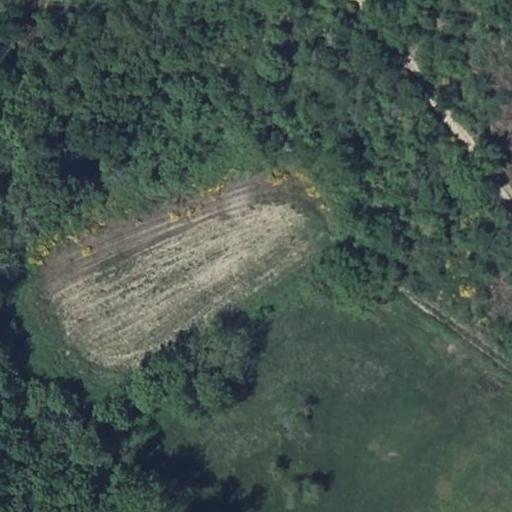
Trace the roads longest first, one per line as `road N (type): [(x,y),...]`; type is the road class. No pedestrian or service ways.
road 1 (track): [(511,205),(354,0)]
road 2 (track): [(511,366),(347,252)]
